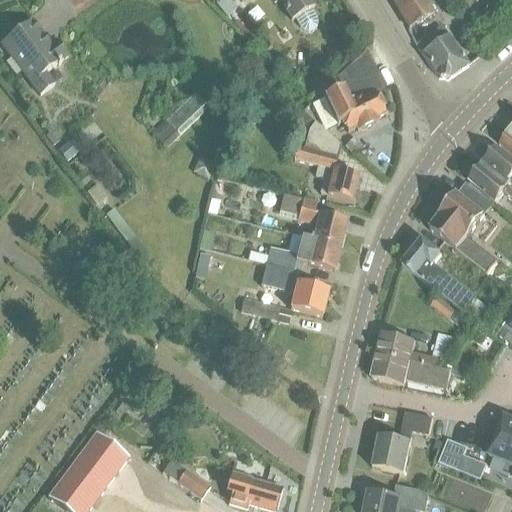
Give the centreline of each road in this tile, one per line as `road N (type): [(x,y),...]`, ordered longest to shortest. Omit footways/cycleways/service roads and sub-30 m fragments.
road 1 (tertiary): [(344,389),(399,204),(454,128)]
road 2 (residential): [(344,389),(467,415),(511,394)]
road 3 (residential): [(454,128),(439,120),(369,0)]
road 4 (tertiary): [(318,511),(344,389)]
